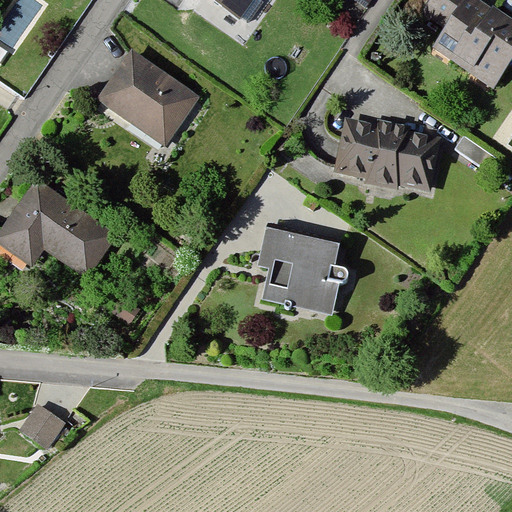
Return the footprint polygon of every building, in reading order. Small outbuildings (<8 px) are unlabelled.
[(247,0),(224,0),(239,11),(247,0)] [(511,51),(511,15),(487,0),(424,0),(418,10),(443,26),(431,45),(491,83),(511,51)] [(197,93),(128,43),(93,92),(162,141),(197,93)] [(442,133),(342,112),(329,171),(429,193),(442,133)] [(490,153),(463,134),(454,148),(481,167),(490,153)] [(116,233),(33,175),(0,222),(0,243),(29,263),(40,247),(85,278),(116,233)] [(337,237),(264,220),(255,260),(267,262),(259,297),(330,313),(342,260),(332,258),(337,237)] [(63,422),(36,402),(17,427),(44,447),(63,422)]
